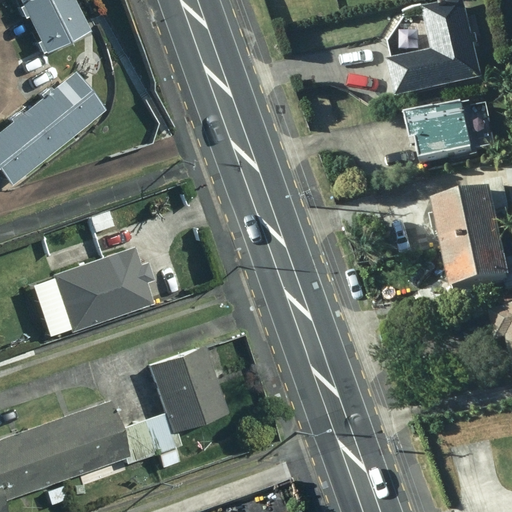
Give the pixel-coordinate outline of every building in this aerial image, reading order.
[(90,31),(74,0),(20,0),(24,6),(20,7),(23,15),(28,13),(42,42),(39,43),(44,53),(90,31)] [(378,66),(386,103),(474,83),(467,49),(474,48),(471,37),(465,39),(457,2),(415,12),(417,17),(399,20),(380,47),(384,65),(378,66)] [(0,171),(11,186),(106,110),(75,71),(52,90),(49,86),(42,93),(44,96),(22,113),(20,111),(8,120),(11,123),(0,131),(0,171)] [(457,107),(394,119),(400,146),(405,145),(409,167),(467,156),(457,107)] [(481,189),(483,198),(427,210),(437,253),(494,240),(489,219),(507,215),(500,185),(481,189)] [(504,283),(494,240),(437,253),(446,296),(504,283)] [(52,274),(72,332),(154,304),(134,246),(52,274)] [(511,387),(511,311),(481,318),(487,345),(498,343),(509,388),(511,387)] [(111,400),(0,439),(0,511),(7,511),(4,501),(125,457),(128,464),(156,455),(161,469),(180,462),(175,448),(183,445),(179,432),(230,414),(205,345),(149,365),(166,413),(121,429),(111,400)] [(64,486),(47,491),(51,504),(68,500),(64,486)]
